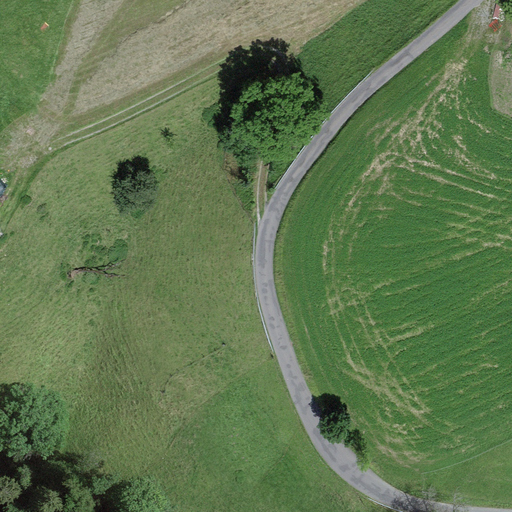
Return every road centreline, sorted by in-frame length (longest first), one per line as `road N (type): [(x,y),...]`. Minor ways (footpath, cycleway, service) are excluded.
road 1 (unclassified): [(474,0),(328,130),(284,190),(264,250),(278,338),(315,427),(379,490),(453,511)]
road 2 (track): [(35,155),(240,56),(274,52),(279,86),(260,207),(268,226)]
